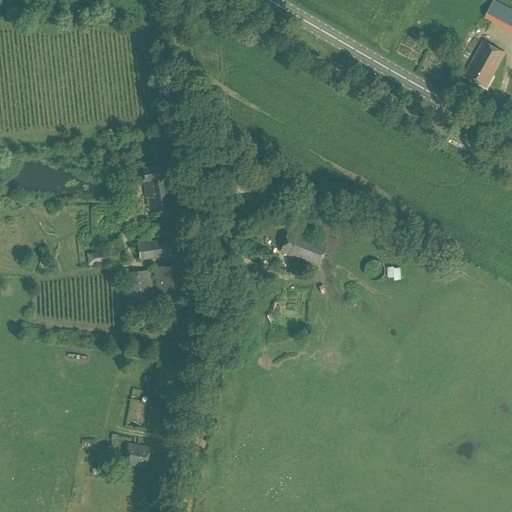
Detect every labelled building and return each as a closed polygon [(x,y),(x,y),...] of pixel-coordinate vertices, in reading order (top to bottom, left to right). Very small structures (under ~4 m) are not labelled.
[(493,0),(484,18),(490,21),(500,3),(493,0)] [(487,88),(506,53),(484,41),(465,76),(487,88)] [(511,116),(511,98),(503,112),(511,116)] [(150,216),(174,213),(167,164),(143,168),(150,216)] [(318,267),(327,245),(289,231),(280,252),(318,267)] [(140,261),(170,257),(167,239),(138,243),(140,261)] [(105,260),(116,258),(115,249),(103,251),(105,260)] [(382,278),(383,277),(384,276),(384,274),(385,272),(385,270),(385,268),(384,267),(384,265),(382,263),(381,262),(379,261),(377,260),(375,260),(373,260),(371,261),(369,262),(368,263),(367,265),(366,267),(365,268),(365,270),(365,272),(366,274),(367,276),(368,278),(369,279),(371,280),(373,280),(375,281),(377,280),(379,280),(381,279),(382,278)] [(158,300),(184,296),(180,264),(154,268),(158,300)] [(403,265),(390,264),(390,278),(403,278),(403,265)] [(283,274),(285,268),(278,265),(275,271),(283,274)] [(129,313),(155,310),(150,270),(124,273),(129,313)] [(186,303),(187,299),(182,298),(182,302),(168,299),(165,312),(184,316),(187,303),(186,303)] [(146,468),(150,447),(128,444),(125,465),(146,468)]
